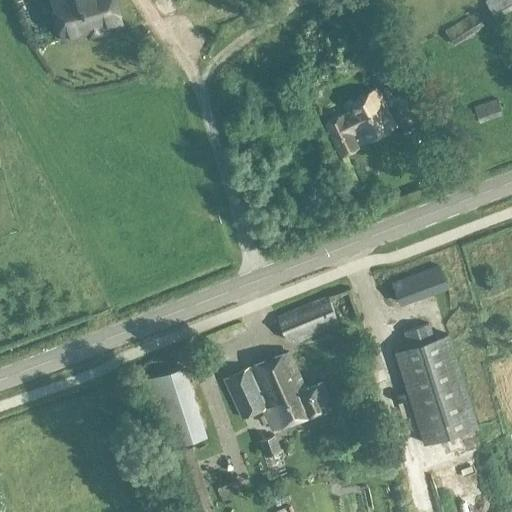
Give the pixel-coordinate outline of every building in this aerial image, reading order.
[(64,41),(88,34),(104,29),(123,23),(116,0),(53,0),(58,16),(52,17),(56,34),(62,32),(64,41)] [(194,0),(183,0),(150,8),(153,19),(197,9),(194,0)] [(511,0),(485,0),(484,1),(495,20),(511,9),(511,0)] [(476,11),(445,29),(454,45),(484,27),(476,11)] [(326,19),(305,31),(319,56),(340,44),(326,19)] [(394,35),(375,45),(394,78),(410,66),(394,35)] [(344,61),(350,73),(352,76),(368,68),(360,53),(344,61)] [(348,113),(343,115),(342,114),(323,123),(339,157),(358,147),(348,126),(353,123),(362,142),(394,127),(376,90),(344,105),(348,113)] [(496,99),(474,107),(480,124),(502,116),(496,99)] [(428,103),(421,107),(426,116),(434,112),(428,103)] [(415,127),(404,133),(409,145),(421,139),(415,127)] [(188,181),(191,198),(201,196),(198,179),(188,181)] [(170,232),(177,226),(165,211),(158,217),(170,232)] [(440,266),(389,284),(396,305),(447,287),(440,266)] [(327,296),(277,316),(290,345),(339,325),(327,296)] [(409,347),(394,352),(423,445),(478,427),(448,334),(435,338),(430,324),(405,332),(409,347)] [(289,353),(225,378),(241,418),(263,409),(272,431),(333,406),(323,382),(304,390),(289,353)] [(146,370),(166,440),(196,432),(177,362),(146,370)] [(348,410),(336,415),(347,447),(359,442),(348,410)] [(275,435),(259,441),(264,457),(281,451),(275,435)] [(214,511),(192,446),(168,454),(183,501),(177,503),(179,511),(214,511)]
